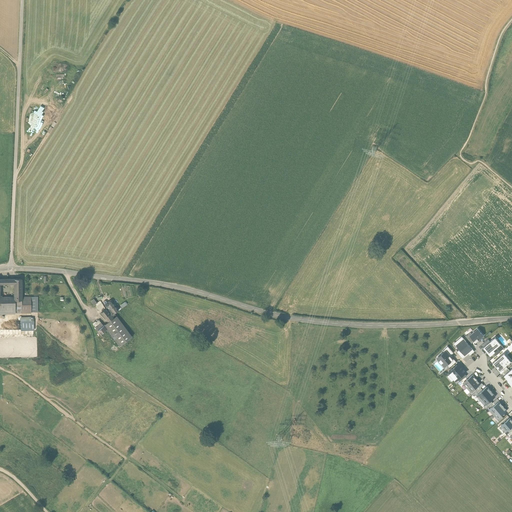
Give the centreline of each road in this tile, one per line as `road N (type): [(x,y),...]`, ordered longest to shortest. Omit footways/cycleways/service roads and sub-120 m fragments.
road 1 (tertiary): [(67,272),(191,290),(278,317),(391,325),(511,319)]
road 2 (track): [(511,187),(480,159),(474,167),(459,153),(497,41),(511,20)]
